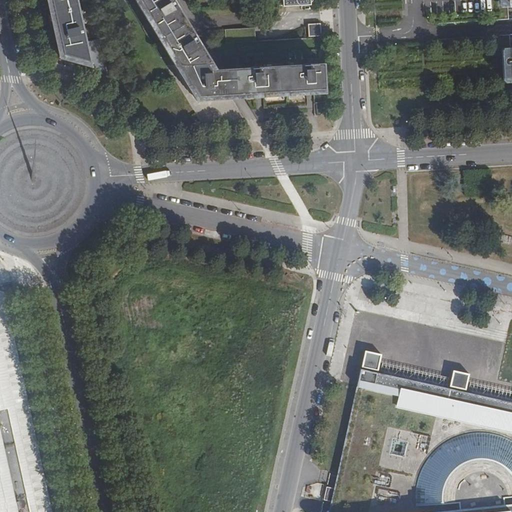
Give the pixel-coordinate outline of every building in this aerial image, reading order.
[(73,60),(79,63),(75,40),(67,0),(35,0),(47,59),(58,56),(73,60)] [(325,93),(324,64),(221,71),(215,71),(207,56),(181,13),(172,0),(135,0),(198,101),(237,99),(257,98),(310,94),(325,93)] [(282,0),(283,8),(309,7),(309,2),(311,2),(311,0),(282,0)] [(511,0),(500,0),(501,5),(510,5),(511,4),(511,46),(503,47),(506,81),(511,80),(511,0)] [(311,40),(322,39),(321,27),(310,28),(311,40)] [(86,38),(75,40),(79,63),(91,68),(86,38)] [(0,511),(48,511),(5,305),(0,303),(0,511)] [(511,511),(511,405),(491,400),(486,399),(463,395),(450,392),(443,390),(436,389),(428,387),(422,386),(414,384),(408,383),(400,381),(379,377),(361,373),(357,386),(356,390),(356,392),(336,481),(330,510),(329,511),(511,511)]
